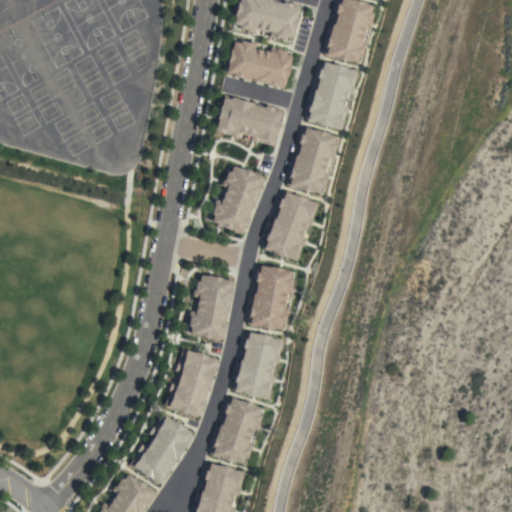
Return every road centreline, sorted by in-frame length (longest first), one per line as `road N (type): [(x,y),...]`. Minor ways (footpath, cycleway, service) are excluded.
road 1 (residential): [(325,0),(181,511),(168,494),(182,490)]
road 2 (residential): [(44,503),(124,397),(148,327),(204,0)]
